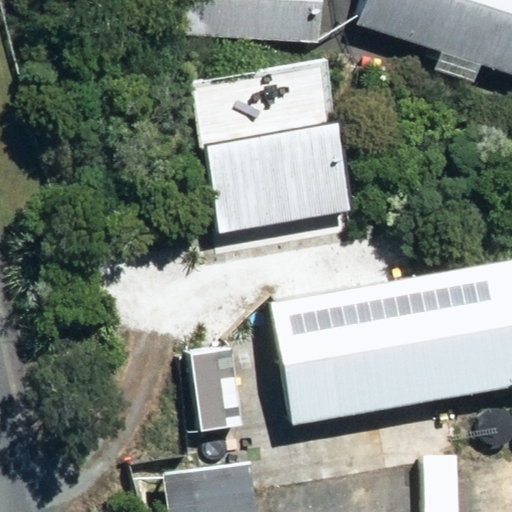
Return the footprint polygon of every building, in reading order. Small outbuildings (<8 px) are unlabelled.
[(149,0),(148,35),(320,44),(322,9),(343,10),(343,0),(149,0)] [(511,0),(354,0),(348,20),(511,72),(511,0)] [(511,263),(268,298),(285,417),(511,384),(511,263)] [(190,455),(186,362),(113,364),(117,458),(190,455)] [(259,511),(256,469),(171,477),(173,511),(259,511)]
